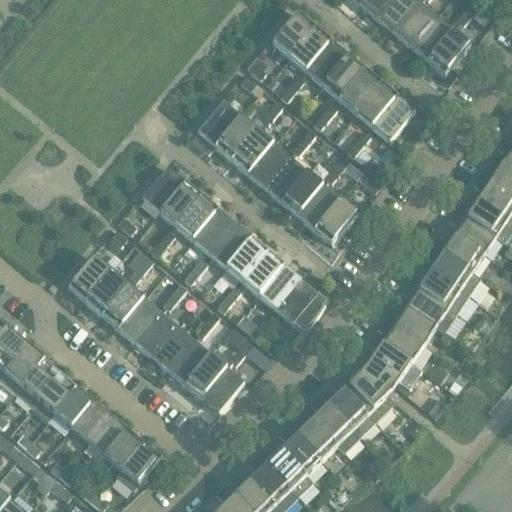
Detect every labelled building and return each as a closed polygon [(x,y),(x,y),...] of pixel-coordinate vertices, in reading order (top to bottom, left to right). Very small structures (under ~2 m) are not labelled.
[(346,0),(361,13),(372,0),(346,0)] [(378,26),(399,0),(372,0),(361,13),(378,26)] [(394,40),(420,9),(408,0),(399,0),(378,26),(394,40)] [(489,2),(486,0),(472,0),(483,8),(489,2)] [(470,24),(479,13),(473,7),(464,18),(470,24)] [(411,54),(437,23),(420,9),(394,40),(411,54)] [(462,34),(470,24),(464,18),(455,28),(462,34)] [(289,64),(315,34),(298,19),(272,50),(289,64)] [(427,68),(453,37),(437,23),(411,54),(427,68)] [(306,78),(332,48),(315,34),(289,64),(306,78)] [(445,82),(471,52),(453,37),(427,68),(445,82)] [(323,92),(349,62),(332,48),(306,78),(323,92)] [(339,106),(365,76),(349,62),(323,92),(339,106)] [(266,79),(255,70),(250,77),(260,86),(266,79)] [(356,120),(381,89),(365,76),(339,106),(356,120)] [(257,90),(246,81),(241,88),(251,97),(257,90)] [(296,98),(305,87),(298,82),(289,92),(296,98)] [(372,134),(398,103),(381,89),(356,120),(372,134)] [(287,108),(296,98),(289,92),(280,102),(287,108)] [(390,148),(415,118),(398,103),(372,134),(390,148)] [(274,123),(283,113),(276,107),(268,118),(274,123)] [(215,153),(241,123),(224,108),(192,146),(209,160),(214,153),(215,153)] [(329,125),(338,115),(331,109),(322,120),(329,125)] [(266,134),(274,123),(268,118),(259,128),(266,134)] [(320,136),(329,125),(322,120),(313,130),(320,136)] [(232,167),(258,137),(241,123),(215,153),(232,167)] [(308,151),(316,141),(310,135),(301,145),(308,151)] [(248,181),(274,151),(258,137),(232,167),(248,181)] [(362,153),(371,143),(364,137),(355,147),(362,153)] [(505,159),(511,150),(504,144),(497,154),(505,159)] [(299,161),(308,151),(301,145),(292,156),(299,161)] [(353,164),(362,153),(355,147),(347,158),(353,164)] [(265,195),(291,164),(274,151),(248,181),(265,195)] [(341,178),(349,168),(343,162),(334,173),(341,178)] [(282,209),(307,178),(291,164),(265,195),(282,209)] [(511,175),(503,170),(491,188),(511,201),(511,175)] [(487,186),(494,176),(486,171),(480,181),(487,186)] [(332,189),(341,178),(334,173),(325,183),(332,189)] [(160,220),(186,189),(168,174),(143,205),(160,220)] [(298,223),(324,192),(307,178),(282,209),(298,223)] [(481,195),(487,186),(480,181),(473,190),(481,195)] [(380,194),(369,185),(364,192),(375,200),(380,194)] [(511,201),(491,188),(479,206),(511,228),(511,201)] [(177,234),(202,203),(186,189),(160,220),(177,234)] [(314,237),(340,206),(324,192),(298,223),(314,237)] [(193,248),(219,217),(202,203),(177,234),(193,248)] [(332,251),(358,221),(340,206),(314,237),(332,251)] [(511,237),(511,228),(479,206),(467,224),(496,244),(505,249),(511,237)] [(463,222),(470,212),(462,207),(456,216),(463,222)] [(457,231),(463,222),(456,216),(449,226),(457,231)] [(210,261),(236,231),(219,217),(193,248),(210,261)] [(496,244),(467,224),(455,242),(484,262),(496,244)] [(137,234),(126,225),(121,232),(131,241),(137,234)] [(226,275),(252,244),(236,231),(210,261),(226,275)] [(127,245),(117,236),(111,243),(122,252),(127,245)] [(166,253),(175,242),(168,237),(160,247),(166,253)] [(439,258),(446,248),(438,242),(432,252),(439,258)] [(484,262),(455,242),(443,260),(472,280),(484,262)] [(243,289),(269,258),(252,244),(226,275),(243,289)] [(158,263),(166,253),(160,247),(151,258),(158,263)] [(433,267),(439,258),(432,252),(425,262),(433,267)] [(259,303),(285,272),(269,258),(243,289),(259,303)] [(481,285),(472,280),(443,260),(431,278),(469,304),(481,285)] [(145,278),(154,268),(147,262),(138,273),(145,278)] [(85,308),(111,278),(94,263),(69,294),(85,308)] [(200,280),(208,270),(202,264),(193,275),(200,280)] [(276,317),(302,286),(285,272),(259,303),(276,317)] [(136,288),(145,278),(138,273),(130,283),(136,288)] [(191,291),(200,280),(193,275),(184,285),(191,291)] [(102,322),(128,292),(111,278),(85,308),(102,322)] [(415,294),(422,284),(414,278),(408,288),(415,294)] [(469,304),(431,278),(419,296),(457,322),(469,304)] [(324,313),(328,305),(327,304),(326,306),(302,286),(276,317),(302,338),(300,340),(301,341),(308,334),(314,328),(319,320),(324,313)] [(409,303),(415,294),(408,288),(401,298),(409,303)] [(178,306),(187,295),(180,290),(171,300),(178,306)] [(119,336),(144,305),(128,292),(102,322),(119,336)] [(233,308),(241,298),(235,292),(226,302),(233,308)] [(457,322),(419,296),(407,315),(436,334),(445,340),(457,322)] [(170,316),(178,306),(171,300),(163,311),(170,316)] [(224,318),(233,308),(226,302),(217,313),(224,318)] [(135,350),(161,319),(144,305),(119,336),(135,350)] [(391,330),(398,320),(390,314),(383,325),(391,330)] [(436,334),(407,315),(395,332),(424,352),(436,334)] [(211,334),(220,323),(213,318),(205,328),(211,334)] [(152,364),(178,333),(161,319),(135,350),(152,364)] [(266,336),(274,325),(268,320),(259,330),(266,336)] [(385,339),(391,330),(383,325),(377,334),(385,339)] [(203,344),(211,334),(205,328),(196,338),(203,344)] [(0,351),(11,338),(0,329),(0,351)] [(257,346),(266,336),(259,330),(250,341),(257,346)] [(424,352),(395,332),(383,350),(412,370),(424,352)] [(168,378),(194,347),(178,333),(152,364),(168,378)] [(0,385),(6,379),(28,353),(11,338),(0,351),(0,385)] [(244,361),(253,351),(246,345),(238,356),(244,361)] [(185,391),(211,361),(194,347),(168,378),(185,391)] [(412,370),(383,350),(366,375),(361,380),(362,381),(362,382),(375,396),(388,381),(398,388),(398,389),(399,389),(412,370)] [(21,393),(44,366),(28,353),(6,379),(21,393)] [(236,372),(244,361),(238,356),(229,366),(236,372)] [(202,405),(227,375),(211,361),(185,391),(202,405)] [(43,401),(60,380),(44,366),(21,393),(22,393),(16,401),(32,414),(43,401)] [(219,420),(235,401),(245,389),(227,375),(202,405),(219,420)] [(49,428),(55,421),(77,394),(60,380),(43,401),(32,414),(49,428)] [(393,398),(397,393),(399,389),(398,389),(398,388),(388,381),(375,396),(362,382),(362,381),(361,380),(344,396),(376,429),(392,413),(385,406),(393,398)] [(326,408),(334,400),(328,393),(319,402),(326,408)] [(72,434),(94,408),(77,394),(55,421),(72,434)] [(376,429),(344,396),(329,411),(360,444),(376,429)] [(317,417),(326,408),(319,402),(311,410),(317,417)] [(429,420),(436,411),(429,405),(421,414),(429,420)] [(89,449),(111,422),(94,408),(72,434),(89,449)] [(360,444),(329,411),(313,427),(344,459),(360,444)] [(8,428),(0,420),(0,433),(2,435),(8,428)] [(105,462),(127,436),(111,422),(89,449),(105,462)] [(413,439),(421,429),(414,423),(406,432),(413,439)] [(294,439),(303,430),(296,424),(288,432),(294,439)] [(344,459),(313,427),(297,442),(322,467),(337,452),(344,459)] [(286,447),(294,439),(288,432),(279,440),(286,447)] [(121,476),(144,450),(127,436),(105,462),(121,476)] [(26,455),(32,448),(23,440),(17,447),(26,455)] [(322,467),(297,442),(282,457),(306,482),(322,467)] [(35,462),(41,455),(32,448),(26,455),(35,462)] [(139,491),(161,464),(144,450),(121,476),(139,491)] [(23,459),(14,451),(8,458),(17,466),(23,459)] [(263,469),(272,460),(265,454),(257,462),(263,469)] [(306,482),(282,457),(266,472),(298,504),(313,489),(306,482)] [(26,474),(32,466),(23,459),(17,466),(26,474)] [(255,477),(263,469),(257,462),(248,470),(255,477)] [(66,476),(57,468),(51,475),(60,483),(66,476)] [(289,511),(298,504),(266,472),(251,487),(275,511),(289,511)] [(69,490),(75,483),(66,476),(60,483),(69,490)] [(50,494),(56,486),(47,479),(41,486),(50,494)] [(232,499),(241,490),(234,484),(226,492),(232,499)] [(65,494),(56,486),(50,494),(59,501),(65,494)] [(275,511),(251,487),(235,502),(244,511),(275,511)] [(224,507),(232,499),(226,492),(217,500),(224,507)] [(93,510),(99,503),(90,496),(84,503),(93,510)] [(0,511),(6,511),(11,507),(0,497),(0,511)] [(244,511),(235,502),(224,511),(244,511)] [(94,511),(107,511),(108,511),(99,503),(93,510),(94,511)]
